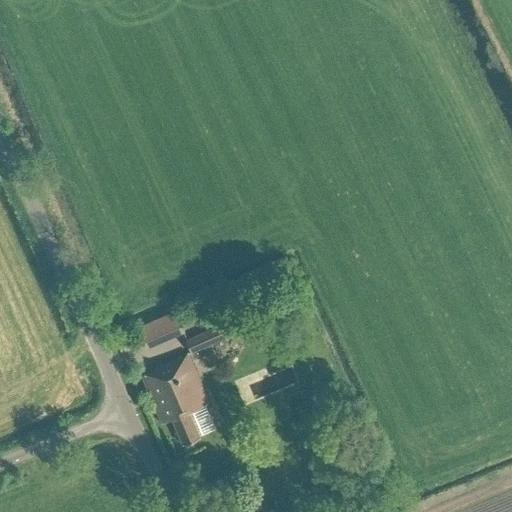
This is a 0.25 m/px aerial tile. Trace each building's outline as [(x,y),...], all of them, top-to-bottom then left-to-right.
[(291,285),(285,288),(288,293),(294,291),(291,285)] [(186,330),(176,308),(137,325),(147,347),(186,330)] [(209,328),(214,340),(226,334),(217,316),(206,321),(209,328)] [(214,341),(214,340),(209,328),(185,338),(189,351),(214,341)] [(198,436),(187,410),(207,401),(187,352),(154,367),(155,369),(141,375),(161,421),(171,417),(182,443),(198,436)]
